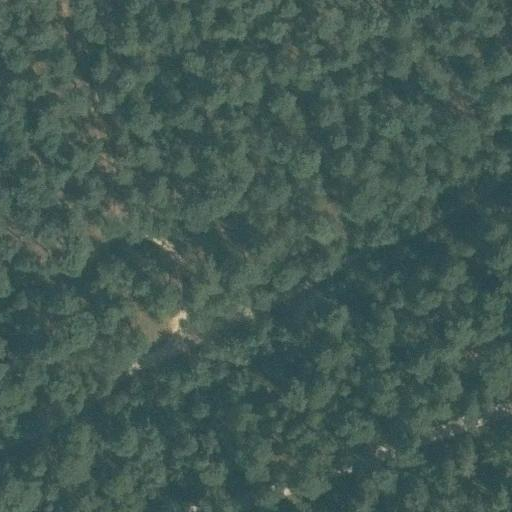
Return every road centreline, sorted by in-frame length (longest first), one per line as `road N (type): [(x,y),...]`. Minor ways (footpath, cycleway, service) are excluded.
road 1 (track): [(167,511),(511,391)]
road 2 (track): [(0,241),(18,242),(123,203),(171,214),(223,321)]
road 3 (track): [(79,0),(123,203)]
